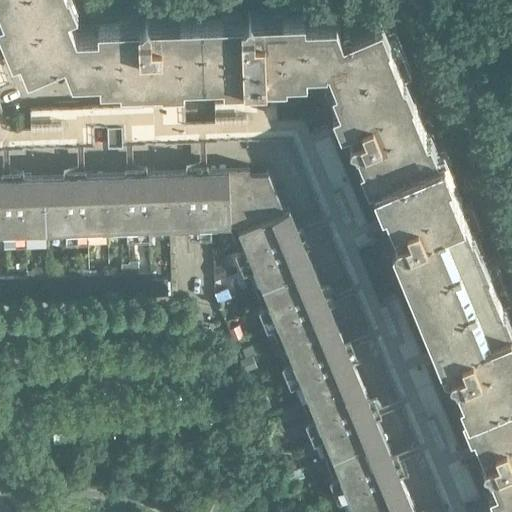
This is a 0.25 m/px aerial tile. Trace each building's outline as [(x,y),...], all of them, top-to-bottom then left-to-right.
[(2,0),(4,4),(0,5),(0,15),(13,46),(20,43),(28,62),(51,52),(52,53),(65,47),(73,66),(100,65),(100,73),(121,72),(121,75),(141,75),(161,74),(162,77),(184,75),(184,69),(192,69),(223,68),(223,74),(245,73),(245,71),(265,70),(287,70),(287,66),(306,65),(306,57),(326,56),(326,54),(328,54),(329,57),(336,73),(344,92),(339,94),(351,122),(349,126),(350,127),(350,128),(355,130),(363,150),(360,152),(369,172),(373,170),(382,190),(385,188),(394,207),(397,215),(394,218),(394,219),(394,220),(399,221),(451,347),(449,351),(449,352),(449,353),(454,355),(462,375),(471,394),(465,397),(485,445),(482,448),(483,449),(483,450),(488,452),(511,510),(511,511),(511,316),(448,161),(442,163),(403,68),(379,12),(343,27),(336,10),(284,12),(284,6),(241,8),(241,7),(190,9),(161,10),(161,11),(118,12),(119,18),(78,20),(70,1),(71,0),(2,0)] [(122,122),(107,123),(107,126),(107,142),(107,143),(123,143),(122,141),(122,126),(122,122)] [(0,236),(189,230),(231,228),(348,511),(391,511),(390,508),(394,507),(386,485),(381,487),(374,470),(367,452),(371,450),(362,428),(357,430),(355,423),(343,395),(347,393),(339,371),(334,373),(327,356),(320,338),(324,336),(315,315),(311,317),(308,309),(296,282),(301,280),(292,258),(287,259),(280,242),(273,224),(277,222),(272,211),(268,213),(257,187),(202,189),(187,190),(168,190),(168,185),(156,186),(156,191),(129,192),(118,192),(118,187),(95,188),(95,193),(79,194),(57,194),(57,190),(33,191),(33,195),(5,196),(0,196),(0,236)] [(129,262),(121,262),(122,272),(139,271),(138,259),(129,260),(129,262)] [(225,272),(221,262),(211,267),(216,277),(225,272)] [(167,279),(151,279),(151,286),(151,294),(167,294),(167,279)] [(218,299),(228,295),(225,287),(214,291),(218,299)] [(239,322),(230,325),(234,336),(243,332),(239,322)] [(255,352),(243,357),(247,367),(259,362),(255,352)] [(277,413),(269,417),(275,430),(283,427),(277,413)] [(292,455),(284,458),(288,469),(296,465),(292,455)] [(304,474),(300,465),(293,467),(289,469),(293,479),(304,474)]
